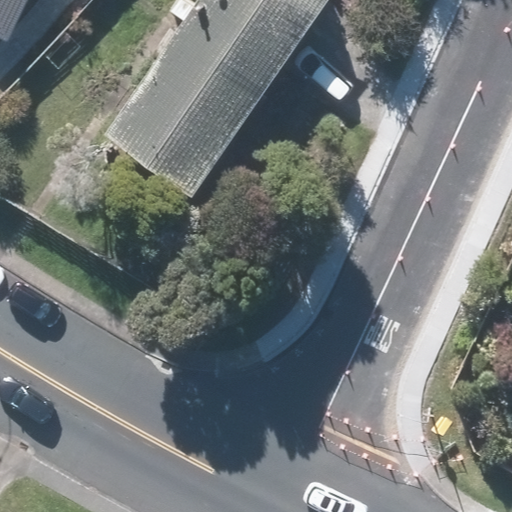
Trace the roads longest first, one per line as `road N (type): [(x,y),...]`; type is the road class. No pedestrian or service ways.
road 1 (residential): [(284,505),(511,9)]
road 2 (secondary): [(0,352),(284,505)]
